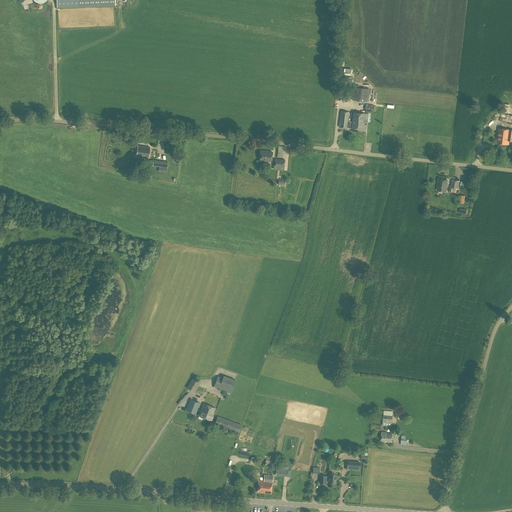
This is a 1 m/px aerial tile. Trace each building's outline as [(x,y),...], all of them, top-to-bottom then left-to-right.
[(354,74),(344,72),(343,81),(353,83),(354,74)] [(359,88),(359,85),(354,85),(354,87),(353,87),(352,100),(368,102),(369,89),(359,88)] [(511,107),(510,107),(511,104),(502,103),(501,109),(498,109),(497,114),(500,114),(499,121),(507,122),(507,123),(511,124),(511,107)] [(355,120),(352,120),(352,121),(348,121),(349,112),(341,111),(339,127),(347,128),(347,127),(364,129),(365,122),(364,122),(355,121),(355,120)] [(364,122),(365,122),(364,122),(365,113),(353,112),(352,120),(355,120),(355,121),(364,122)] [(509,140),(511,129),(499,128),(498,136),(497,136),(496,142),(509,144),(509,140)] [(149,158),(150,147),(138,145),(137,156),(149,158)] [(272,161),(273,151),(261,150),(260,160),(272,161)] [(284,167),(285,159),(275,158),(274,166),(284,167)] [(167,170),(168,161),(151,159),(151,163),(153,163),(152,166),(161,167),(161,170),(167,170)] [(447,191),(448,179),(438,178),(437,190),(447,191)] [(458,188),(460,181),(452,180),(451,187),(458,188)] [(236,380),(223,375),(222,378),(217,376),(214,386),(223,390),(221,394),(225,396),(226,393),(229,394),(230,392),(231,393),(236,380)] [(190,390),(196,380),(192,378),(187,388),(190,390)] [(195,414),(199,403),(190,399),(186,411),(195,414)] [(213,416),(216,408),(204,403),(201,411),(201,410),(199,416),(212,421),(213,416)] [(391,427),(393,416),(383,415),(382,426),(391,427)] [(238,432),(241,425),(218,416),(215,424),(238,432)] [(392,442),(393,433),(387,433),(387,432),(382,431),(381,441),(392,442)] [(360,471),(360,462),(347,461),(346,469),(352,469),(352,470),(360,471)] [(285,469),(286,466),(280,466),(279,469),(276,468),(275,476),(284,477),(284,476),(287,476),(287,477),(288,470),(285,469)] [(264,480),(259,479),(258,492),(271,493),(273,475),(265,474),(264,480)] [(336,486),(337,474),(329,474),(329,476),(326,476),(326,475),(321,475),(320,483),(326,483),(326,482),(328,482),(328,485),(336,486)]
